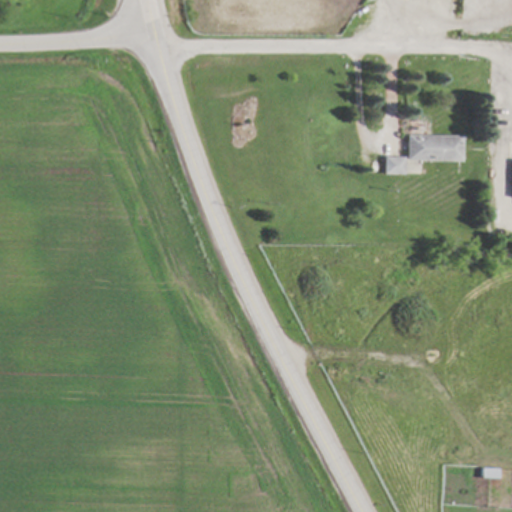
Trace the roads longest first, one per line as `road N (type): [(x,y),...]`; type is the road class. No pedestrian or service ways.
road 1 (secondary): [(358,511),(212,212),(151,34)]
road 2 (residential): [(0,34),(151,34)]
